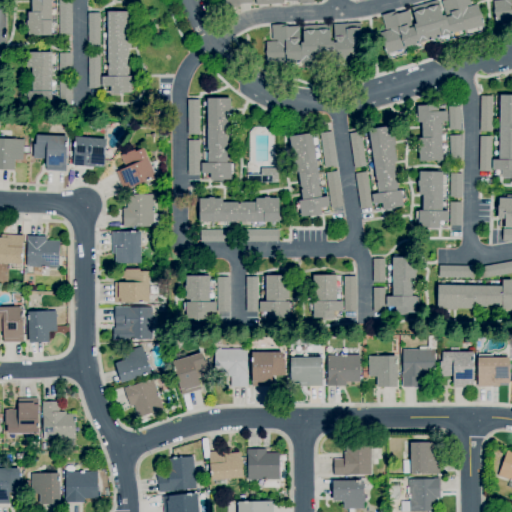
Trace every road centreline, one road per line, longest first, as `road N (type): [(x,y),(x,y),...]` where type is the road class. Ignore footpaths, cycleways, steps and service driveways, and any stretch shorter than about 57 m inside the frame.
road 1 (residential): [(120,453),(229,418),(511,418)]
road 2 (residential): [(83,205),(86,366),(120,453),(127,511)]
